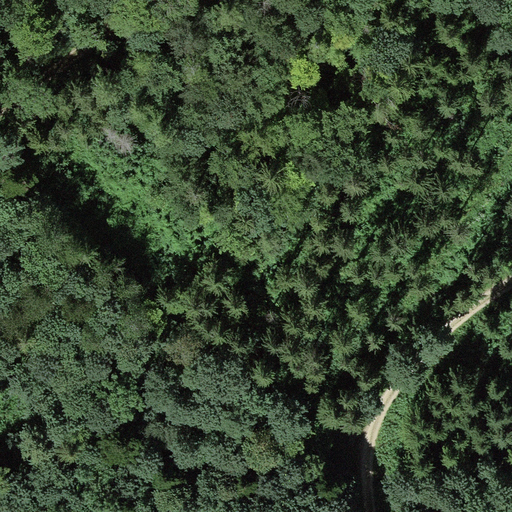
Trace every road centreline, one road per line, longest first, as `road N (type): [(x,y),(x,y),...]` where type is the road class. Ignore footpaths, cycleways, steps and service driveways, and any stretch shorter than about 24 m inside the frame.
road 1 (track): [(384,400),(378,365),(408,263),(511,130)]
road 2 (track): [(511,279),(430,343),(384,400),(366,457),(364,511)]
road 3 (track): [(0,109),(143,0)]
